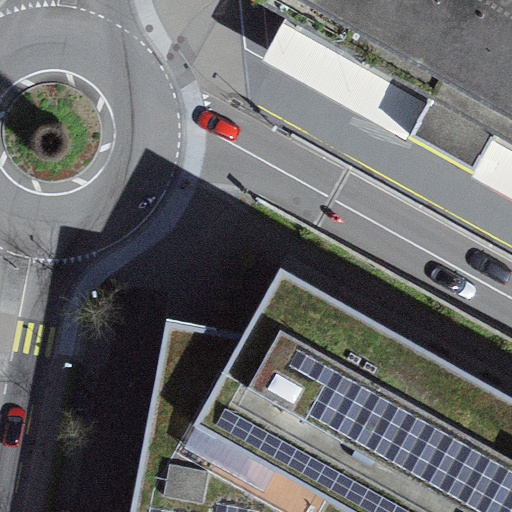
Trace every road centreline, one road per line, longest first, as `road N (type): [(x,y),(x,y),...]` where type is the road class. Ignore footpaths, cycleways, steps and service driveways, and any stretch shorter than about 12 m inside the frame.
road 1 (unclassified): [(511,299),(247,149),(147,129)]
road 2 (tertiary): [(33,227),(68,227),(126,193),(147,129)]
road 3 (tertiary): [(0,353),(33,227)]
road 4 (tertiary): [(147,129),(142,103),(114,60),(67,38)]
